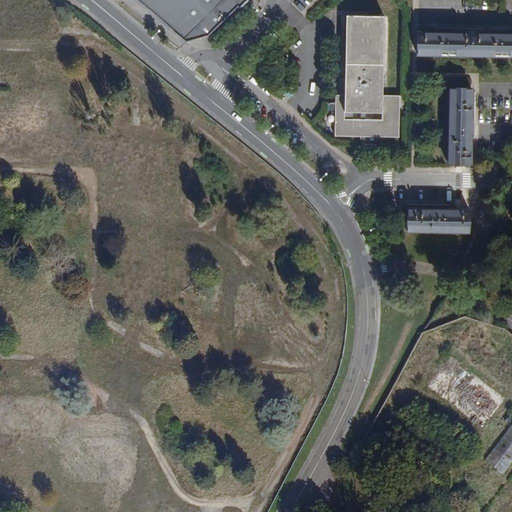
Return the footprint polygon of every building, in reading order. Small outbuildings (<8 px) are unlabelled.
[(51,31),(51,0),(2,0),(2,30),(51,31)] [(138,0),(187,40),(208,34),(238,4),(240,6),(246,0),(138,0)] [(400,95),(382,95),(384,15),(346,15),(344,95),(344,102),(335,102),(334,135),(399,136),(400,95)] [(418,30),(417,51),(511,53),(511,31),(507,32),(507,29),(491,28),(491,31),(452,31),(452,27),(436,27),(436,30),(418,30)] [(470,89),(450,88),(448,162),(468,163),(469,138),(473,138),(473,122),(470,121),(470,89)] [(67,92),(23,91),(22,162),(66,162),(67,92)] [(335,94),(335,102),(344,102),(344,95),(335,94)] [(126,202),(166,202),(166,155),(155,155),(155,142),(107,141),(107,155),(93,155),(93,163),(102,163),(101,221),(132,222),(132,211),(126,211),(126,202)] [(468,209),(450,209),(450,207),(450,205),(433,205),(433,209),(409,208),(408,229),(468,231),(468,209)] [(193,226),(195,231),(207,226),(205,222),(193,226)] [(467,300),(460,295),(455,302),(461,307),(467,300)] [(0,431),(44,432),(44,405),(0,404),(0,431)] [(511,424),(485,459),(503,473),(511,461),(511,424)]
